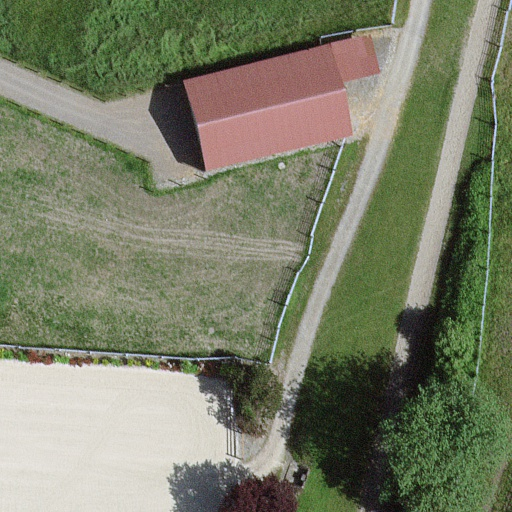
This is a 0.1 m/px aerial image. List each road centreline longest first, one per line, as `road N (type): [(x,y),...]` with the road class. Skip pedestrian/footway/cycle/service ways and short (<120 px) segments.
road 1 (unknown): [(421,0),(382,140),(284,398),(266,511)]
road 2 (unknown): [(369,511),(488,0)]
road 3 (unknown): [(0,77),(112,127),(180,118)]
